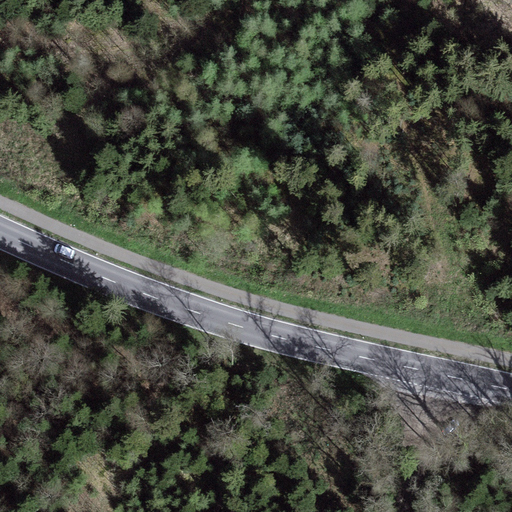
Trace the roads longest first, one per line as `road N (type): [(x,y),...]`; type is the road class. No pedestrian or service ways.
road 1 (secondary): [(511,389),(235,325),(0,232)]
road 2 (track): [(456,377),(397,511)]
